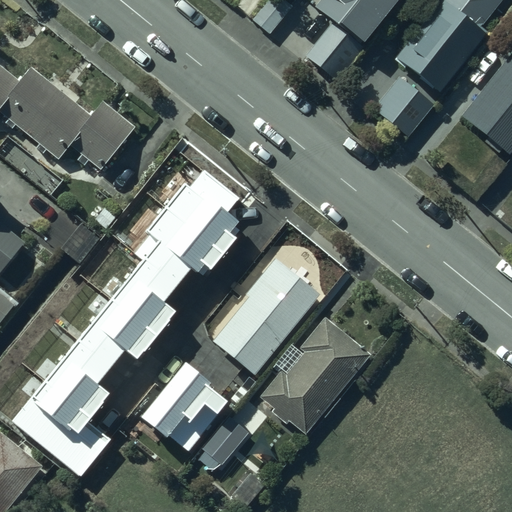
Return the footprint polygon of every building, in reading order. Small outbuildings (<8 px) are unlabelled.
[(287,0),(269,0),(250,21),(269,37),(295,6),(287,0)] [(315,17),(331,29),(303,64),(331,85),(398,0),(322,0),(326,3),(315,17)] [(431,0),(431,1),(439,7),(394,63),(437,97),(485,36),(480,32),(504,0),(431,0)] [(511,52),(458,121),(504,157),(511,146),(511,52)] [(0,73),(0,129),(49,169),(64,151),(93,175),(125,137),(93,111),(84,122),(20,70),(10,82),(0,73)] [(431,111),(395,84),(369,117),(405,144),(431,111)] [(156,185),(133,211),(150,225),(173,199),(156,185)] [(0,284),(24,255),(0,235),(0,209),(2,207),(0,205),(0,284)] [(179,224),(107,312),(159,354),(187,320),(199,331),(244,277),(179,224)] [(95,247),(80,234),(60,259),(75,272),(95,247)] [(276,268),(212,346),(252,378),(316,300),(276,268)] [(0,295),(0,326),(15,308),(0,295)] [(324,321),(260,399),(303,434),(367,356),(324,321)] [(140,400),(119,383),(99,408),(120,425),(140,400)] [(149,402),(123,433),(149,454),(175,422),(149,402)] [(244,435),(227,422),(200,456),(216,469),(244,435)] [(0,511),(5,511),(41,470),(0,435),(0,511)]
